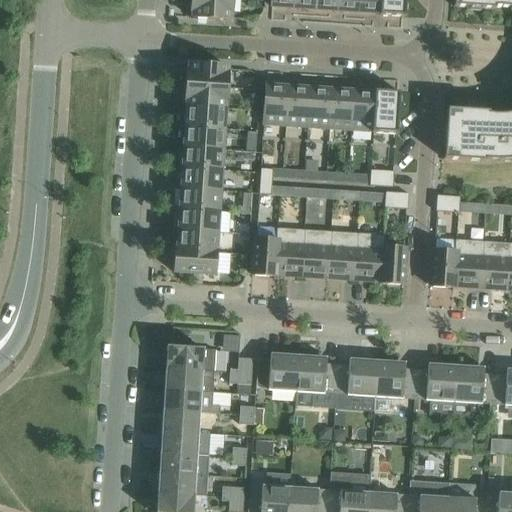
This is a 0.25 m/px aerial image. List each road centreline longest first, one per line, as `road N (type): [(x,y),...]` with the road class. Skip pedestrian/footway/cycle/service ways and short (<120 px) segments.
road 1 (tertiary): [(7,338),(28,290),(46,34)]
road 2 (residential): [(413,323),(124,302)]
road 3 (residential): [(417,56),(141,39)]
road 4 (residential): [(413,323),(428,97),(417,56)]
road 5 (residential): [(124,302),(141,39)]
road 6 (residential): [(112,511),(124,302)]
